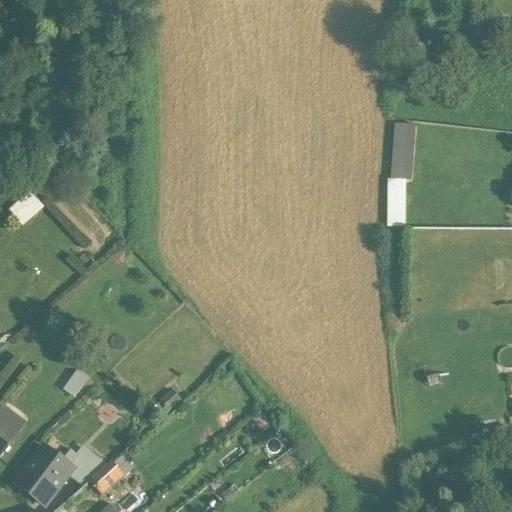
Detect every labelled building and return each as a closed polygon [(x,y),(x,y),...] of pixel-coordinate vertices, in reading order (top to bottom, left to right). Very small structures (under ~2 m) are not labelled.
[(391,124),(389,227),(410,227),(411,124),(391,124)] [(29,194),(9,212),(22,228),(43,209),(29,194)] [(56,386),(74,398),(86,379),(68,367),(56,386)] [(0,409),(0,456),(18,433),(0,419),(0,414),(3,411),(0,409)] [(222,429),(240,421),(235,409),(217,417),(222,429)] [(71,469),(44,448),(16,486),(17,488),(20,485),(44,503),(42,506),(44,508),(67,477),(72,470),(71,469)] [(107,468),(85,451),(71,469),(72,470),(67,477),(83,489),(90,483),(107,468)] [(107,468),(90,483),(102,497),(122,476),(112,464),(107,468)]
